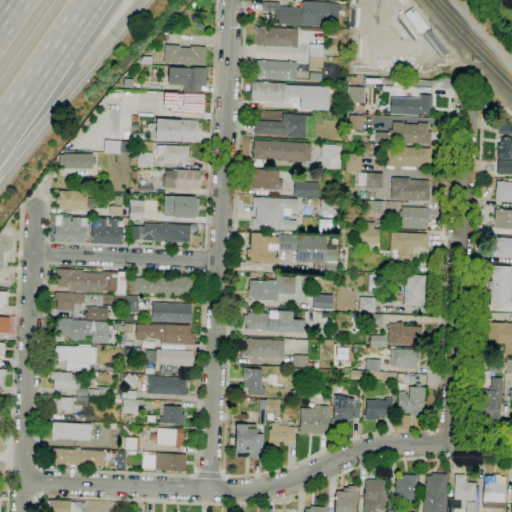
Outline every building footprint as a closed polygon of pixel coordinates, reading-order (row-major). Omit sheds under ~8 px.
[(328,27),(274,24),(275,12),(262,11),(262,2),(279,3),(279,7),(302,8),(302,1),(339,3),(338,25),(338,27),(328,26),(328,27)] [(290,49),(288,48),(265,46),(265,47),(262,47),(262,46),(256,46),(257,27),(260,28),(260,27),(264,27),(264,28),(291,29),(294,29),(298,30),(297,48),(290,48),(290,49)] [(322,68),(308,67),(309,44),(323,45),(322,68)] [(204,66),(163,64),(164,45),(180,46),(180,48),(190,49),(190,46),(206,47),(204,66)] [(141,65),(141,58),(151,57),(151,65),(141,65)] [(292,82),(288,82),(288,80),(261,79),(261,80),(258,80),(258,79),(254,78),(255,60),(262,61),(262,60),(265,60),(265,61),(287,62),(288,61),(291,61),(291,62),(296,63),(295,81),(292,81),(292,82)] [(201,93),(183,92),(183,86),(167,85),(168,68),(193,69),(193,68),(206,68),(205,86),(201,86),(201,93)] [(284,102),(250,101),(251,82),(263,83),(263,82),(268,82),(268,83),(285,83),(285,85),(329,87),(328,111),(299,110),(300,101),(284,100),(284,102)] [(364,104),(348,103),(349,87),(351,87),(351,85),(358,85),(358,87),(365,87),(364,104)] [(203,114),(182,113),(183,112),(170,112),(171,108),(163,108),(164,92),(203,94),(203,114)] [(431,117),(402,115),(403,98),(419,98),(419,95),(432,96),(431,117)] [(304,138),(286,138),(286,135),(254,134),(255,121),(282,122),(282,114),(305,115),(304,138)] [(362,131),(348,130),(349,116),(363,116),(362,131)] [(194,143),(180,142),(155,141),(155,138),(149,138),(150,121),(156,121),(156,119),(195,121),(194,143)] [(430,144),(403,143),(403,144),(387,143),(388,130),(392,130),(393,122),(403,123),(403,124),(418,125),(418,123),(428,124),(427,132),(431,132),(430,144)] [(510,135),(498,134),(498,126),(510,127),(510,135)] [(511,159),(497,159),(498,144),(501,144),(501,138),(511,138),(511,159)] [(131,154),(119,153),(119,154),(103,153),(104,140),(120,141),(120,142),(132,143),(131,154)] [(265,168),(253,167),(254,159),(253,159),(253,153),(251,153),(252,147),(253,147),(254,140),(270,141),(276,141),(276,142),(311,144),(310,148),(311,149),(311,152),(310,152),(309,163),(294,162),(294,163),(287,163),(287,162),(276,161),(276,160),(268,159),(268,160),(266,160),(265,168)] [(320,158),(334,158),(334,145),(321,144),(320,158)] [(162,157),(156,156),(157,145),(162,146),(162,145),(188,146),(188,157),(190,157),(190,164),(161,163),(162,157)] [(415,170),(401,169),(401,167),(397,167),(397,169),(387,169),(387,168),(385,168),(385,166),(384,166),(384,162),(381,162),(382,153),(385,154),(385,147),(431,149),(430,168),(415,168),(415,170)] [(152,153),(152,168),(137,168),(137,152),(152,153)] [(92,169),(63,169),(63,166),(59,166),(59,155),(63,155),(63,154),(92,154),(92,159),(95,159),(95,164),(92,164),(92,169)] [(361,172),(345,171),(346,154),(361,154),(361,172)] [(511,174),(496,174),(497,160),(511,160),(511,174)] [(281,188),(277,188),(277,190),(251,189),(252,180),(252,169),(256,169),(278,170),(278,180),(282,180),(281,188)] [(199,190),(163,188),(164,171),(176,171),(176,170),(199,171),(199,190)] [(381,189),(364,188),(365,173),(382,174),(381,189)] [(428,201),(391,200),(391,178),(409,178),(409,180),(428,181),(428,184),(429,184),(428,201)] [(511,201),(495,200),(496,181),(511,182),(511,201)] [(317,197),(293,196),(294,182),(318,183),(317,197)] [(152,193),(139,193),(139,184),(153,184),(152,193)] [(86,211),(59,210),(59,204),(56,204),(56,197),(59,197),(59,191),(86,192),(86,211)] [(194,219),(173,218),(173,217),(163,216),(164,196),(173,196),(195,197),(195,199),(199,199),(198,218),(194,217),(194,219)] [(296,230),(251,228),(251,218),(255,219),(256,207),(252,207),(252,197),(297,199),(297,209),(283,209),(282,220),(296,221),(296,230)] [(143,221),(129,220),(130,200),(144,200),(143,221)] [(338,215),(326,215),(326,212),(320,212),(321,200),(339,201),(338,215)] [(382,214),(367,213),(367,201),(383,201),(382,214)] [(122,217),(109,216),(109,206),(122,207),(122,217)] [(427,229),(400,228),(401,207),(428,208),(427,229)] [(511,229),(493,228),(494,222),(493,222),(494,210),(511,210),(511,229)] [(85,243),(54,242),(55,226),(61,226),(61,217),(70,217),(69,226),(72,227),(72,218),(81,218),(80,227),(86,228),(85,243)] [(373,229),(374,218),(383,219),(383,230),(379,229),(373,229)] [(122,245),(90,244),(91,228),(97,228),(97,219),(106,219),(106,228),(108,228),(109,219),(118,220),(117,229),(123,229),(122,245)] [(189,242),(153,241),(143,241),(143,224),(160,224),(160,222),(167,222),(166,225),(189,226),(189,239),(189,242)] [(138,241),(130,240),(130,226),(139,227),(138,241)] [(379,229),(378,244),(358,242),(359,234),(352,234),(353,227),(373,229),(379,229)] [(336,277),(324,276),(324,263),(296,262),(297,251),(277,250),(269,250),(268,253),(274,254),(274,257),(278,258),(277,264),(274,264),(274,265),(250,264),(250,257),(247,257),(247,249),(250,249),(251,233),(270,234),(269,237),(277,237),(277,234),(326,236),(325,250),(337,251),(336,277)] [(411,267),(397,266),(398,257),(392,256),(392,250),(390,250),(390,233),(427,234),(426,248),(411,247),(411,250),(412,250),(412,261),(411,261),(411,267)] [(511,258),(492,257),(492,248),(493,248),(494,237),(511,237),(511,258)] [(509,306),(489,305),(490,289),(488,289),(489,281),(491,282),(491,266),(511,267),(511,280),(511,294),(510,294),(509,306)] [(125,295),(116,295),(117,292),(103,291),(103,293),(69,292),(69,288),(57,287),(57,277),(56,277),(56,269),(83,270),(83,273),(102,274),(102,272),(126,273),(125,295)] [(276,301),(253,300),(253,297),(248,297),(249,280),(266,282),(266,280),(275,280),(276,275),(296,277),(294,295),(286,294),(286,297),(282,296),(282,294),(278,294),(278,297),(276,297),(276,301)] [(424,306),(403,306),(405,275),(425,276),(424,306)] [(191,296),(133,293),(133,278),(154,279),(154,277),(192,278),(191,296)] [(73,311),(56,311),(56,301),(54,301),(55,293),(84,294),(84,304),(74,303),(73,311)] [(332,310),(313,309),(313,295),(332,296),(332,310)] [(123,305),(114,305),(115,296),(123,296),(123,305)] [(136,313),(124,312),(125,296),(137,297),(136,313)] [(374,313),(359,313),(359,297),(375,298),(374,313)] [(190,322),(152,321),(152,303),(191,304),(190,322)] [(87,319),(87,307),(107,308),(107,312),(111,312),(111,315),(107,315),(107,321),(87,320),(87,319)] [(300,333),(267,332),(267,330),(246,329),(246,323),(242,323),(243,315),(247,315),(247,313),(271,314),(270,320),(278,321),(278,311),(292,312),(292,320),(305,320),(304,327),(303,327),(303,333),(300,333)] [(381,327),(368,326),(369,314),(382,314),(381,327)] [(0,317),(9,318),(9,333),(0,333),(0,317)] [(87,320),(87,321),(109,322),(108,344),(91,343),(91,336),(83,336),(83,340),(71,339),(71,337),(55,336),(56,318),(67,319),(67,318),(87,319),(87,320)] [(421,345),(388,344),(389,324),(396,324),(396,322),(403,322),(403,326),(421,327),(421,345)] [(511,354),(503,354),(504,344),(487,343),(487,334),(486,334),(486,329),(488,329),(488,323),(511,323),(511,354)] [(132,333),(124,333),(124,324),(132,324),(132,333)] [(200,351),(184,350),(184,349),(161,348),(161,343),(160,343),(160,339),(135,338),(135,324),(153,325),(153,324),(190,326),(190,333),(194,333),(194,344),(200,344),(200,351)] [(386,347),(369,346),(370,336),(384,336),(384,334),(387,335),(386,347)] [(283,358),(245,357),(245,339),(284,341),(283,358)] [(89,371),(65,370),(66,362),(54,362),(54,356),(53,356),(53,352),(55,352),(55,346),(75,347),(78,347),(78,345),(90,345),(90,347),(97,347),(96,364),(89,364),(89,371)] [(416,369),(394,367),(390,366),(390,350),(395,350),(395,349),(417,350),(416,369)] [(175,372),(160,371),(160,365),(155,364),(145,363),(145,351),(155,351),(155,350),(192,351),(192,366),(176,365),(175,372)] [(307,368),(293,367),(293,355),(307,356),(307,368)] [(365,371),(365,359),(380,360),(379,371),(369,371),(365,371)] [(502,373),(489,372),(489,360),(502,360),(502,373)] [(264,395),(249,395),(249,396),(234,395),(234,387),(243,388),(244,380),(242,379),(242,368),(247,368),(262,369),(261,387),(265,388),(264,395)] [(367,371),(367,380),(349,379),(349,370),(367,371)] [(379,371),(396,372),(395,381),(382,381),(382,379),(369,378),(369,371),(379,371)] [(87,396),(77,396),(77,390),(70,389),(70,390),(53,389),(53,379),(50,379),(50,372),(72,373),(71,374),(79,375),(78,388),(88,389),(87,396)] [(133,388),(123,380),(128,374),(138,383),(133,388)] [(185,395),(147,394),(148,376),(186,378),(185,395)] [(500,421),(487,420),(488,417),(478,417),(478,413),(476,413),(476,404),(477,404),(478,390),(490,390),(491,378),(502,378),(501,401),(500,401),(499,416),(500,416),(500,421)] [(423,414),(403,413),(403,410),(397,409),(398,392),(405,392),(405,394),(408,395),(409,387),(416,387),(416,383),(420,383),(420,387),(425,387),(423,414)] [(107,398),(89,396),(89,390),(97,390),(97,387),(108,388),(108,393),(113,394),(113,398),(107,397),(107,398)] [(135,399),(122,398),(122,391),(135,392),(135,399)] [(347,423),(332,422),(334,396),(349,397),(348,399),(354,399),(354,402),(360,402),(359,419),(352,418),(352,421),(347,421),(347,423)] [(53,413),(53,398),(73,398),(72,403),(75,403),(75,397),(87,397),(87,406),(75,405),(75,406),(72,406),(72,413),(53,413)] [(378,420),(364,419),(365,414),(366,401),(375,401),(375,400),(379,400),(379,401),(385,402),(385,398),(392,398),(391,414),(385,413),(384,417),(378,417),(378,420)] [(137,414),(122,413),(123,400),(138,400),(137,414)] [(265,425),(258,425),(260,400),(266,400),(265,425)] [(327,434),(299,433),(301,408),(314,409),(314,405),(328,406),(327,434)] [(184,425),(159,424),(159,417),(163,418),(163,406),(181,407),(181,414),(184,414),(184,425)] [(90,441),(51,438),(52,423),(91,425),(90,441)] [(285,449),(267,448),(268,429),(271,429),(271,423),(278,423),(278,424),(284,424),(284,426),(287,426),(287,427),(294,427),(293,442),(286,442),(285,449)] [(263,459),(248,458),(235,457),(235,454),(234,454),(234,450),(235,450),(235,425),(256,425),(256,434),(263,434),(263,459)] [(183,447),(175,446),(156,445),(157,429),(175,430),(175,428),(183,429),(183,447)] [(138,450),(125,450),(125,438),(139,438),(138,450)] [(102,467),(49,464),(50,449),(103,452),(102,467)] [(124,470),(117,470),(118,452),(126,452),(124,470)] [(184,472),(154,470),(154,468),(141,467),(142,455),(155,456),(155,453),(185,455),(184,472)] [(445,511),(423,511),(424,482),(425,482),(426,476),(432,476),(432,474),(447,474),(445,511)] [(415,501),(395,500),(396,477),(403,477),(403,475),(416,476),(415,501)] [(465,511),(465,508),(460,508),(460,500),(454,499),(454,475),(465,475),(465,480),(467,482),(468,483),(476,483),(474,511),(465,511)] [(503,507),(491,506),(491,501),(482,501),(484,476),(494,477),(493,484),(504,485),(503,507)] [(385,510),(375,509),(374,511),(362,511),(364,481),(367,481),(367,480),(386,481),(385,510)] [(334,511),(335,492),(336,493),(336,491),(342,492),(343,488),(347,488),(347,486),(355,486),(354,511),(334,511)] [(46,511),(46,500),(70,501),(70,502),(85,503),(85,511),(46,511)]
